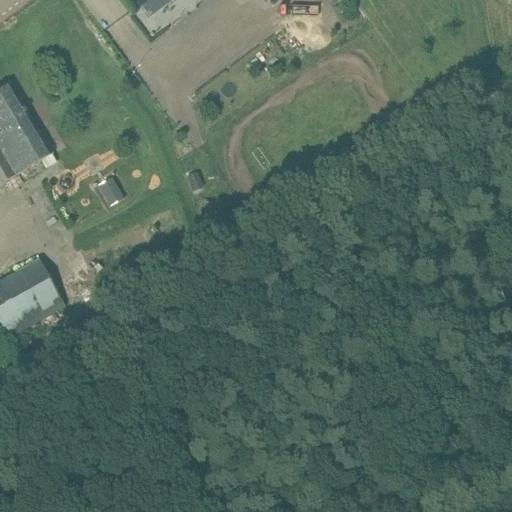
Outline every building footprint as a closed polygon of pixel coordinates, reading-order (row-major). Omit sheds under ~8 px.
[(134,0),(137,3),(139,6),(150,19),(175,0),(134,0)] [(285,10),(290,24),(312,16),(307,3),(285,10)] [(271,66),(289,55),(274,33),(256,44),(271,66)] [(0,185),(52,156),(20,102),(9,85),(0,90),(0,130),(2,133),(0,133),(0,185)] [(97,184),(108,206),(125,197),(114,175),(97,184)] [(38,263),(0,283),(0,338),(3,343),(63,308),(38,263)]
